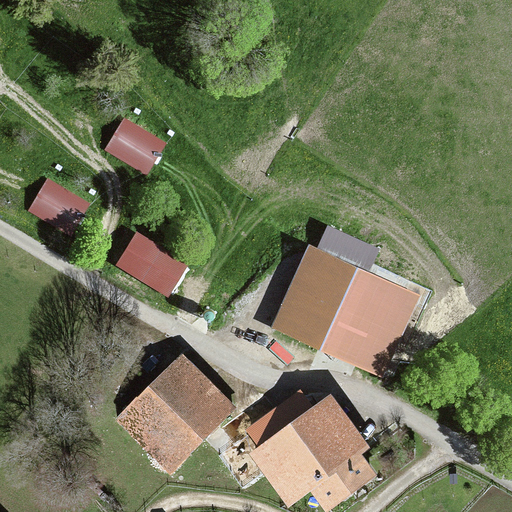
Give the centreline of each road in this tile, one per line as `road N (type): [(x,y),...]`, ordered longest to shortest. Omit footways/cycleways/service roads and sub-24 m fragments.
road 1 (unclassified): [(511,477),(363,391),(252,372),(147,314)]
road 2 (track): [(147,314),(0,230)]
